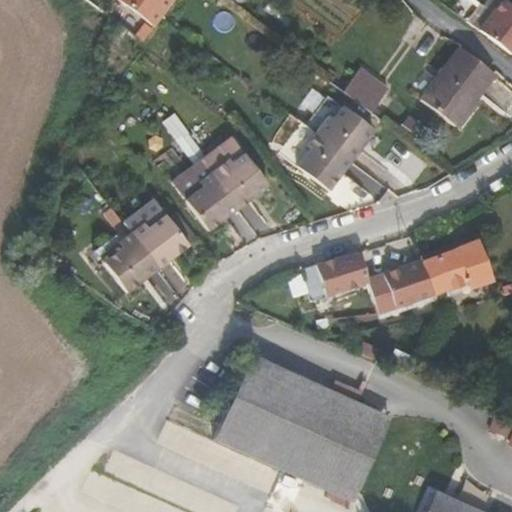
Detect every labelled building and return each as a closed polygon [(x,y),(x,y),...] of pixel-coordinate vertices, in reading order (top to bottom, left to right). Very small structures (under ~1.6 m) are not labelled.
[(141,42),(172,0),(108,0),(100,11),(115,22),(141,42)] [(511,47),(511,8),(501,0),(498,0),(475,31),(507,54),(511,47)] [(511,0),(501,0),(511,8),(511,0)] [(491,74),(456,48),(416,101),(450,127),(491,74)] [(386,89),(357,68),(340,91),(368,112),(386,89)] [(327,117),(314,133),(350,161),(373,131),(340,108),(331,119),(327,117)] [(197,155),(210,173),(229,159),(232,163),(243,155),(227,133),(197,155)] [(300,152),(304,155),(294,169),(326,193),(350,161),(314,133),(300,152)] [(198,182),(210,173),(197,155),(168,177),(184,198),(201,186),(198,182)] [(232,163),(229,159),(210,173),(237,210),(268,189),(243,155),(232,163)] [(198,182),(201,186),(184,198),(208,231),(237,210),(210,173),(198,182)] [(175,208),(165,215),(186,243),(196,236),(175,208)] [(151,221),(147,217),(129,230),(158,267),(188,246),(186,243),(165,215),(163,212),(151,221)] [(121,243),(102,257),(127,290),(158,267),(129,230),(118,238),(121,243)] [(412,240),(402,244),(406,255),(416,251),(412,240)] [(466,241),(419,259),(421,263),(468,246),(466,241)] [(468,246),(421,263),(433,296),(440,293),(442,299),(449,297),(446,291),(481,279),(468,246)] [(368,282),(357,253),(316,266),(325,298),(340,293),(342,298),(348,296),(346,291),(365,284),(368,282)] [(433,296),(421,263),(368,282),(365,284),(376,316),(433,296)] [(442,301),(435,302),(437,313),(445,312),(442,301)] [(217,442),(356,502),(393,416),(254,356),(217,442)] [(441,511),(475,511),(447,500),(441,511)]
